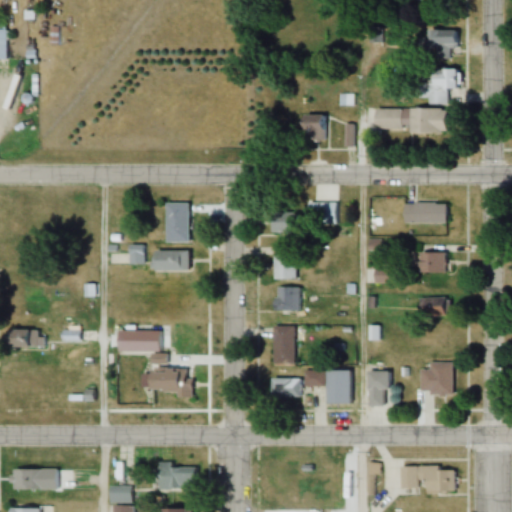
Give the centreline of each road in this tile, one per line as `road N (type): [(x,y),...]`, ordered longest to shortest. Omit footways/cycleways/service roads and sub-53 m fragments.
road 1 (residential): [(493,511),(492,0)]
road 2 (residential): [(511,173),(0,173)]
road 3 (residential): [(511,434),(0,434)]
road 4 (residential): [(232,511),(233,173)]
